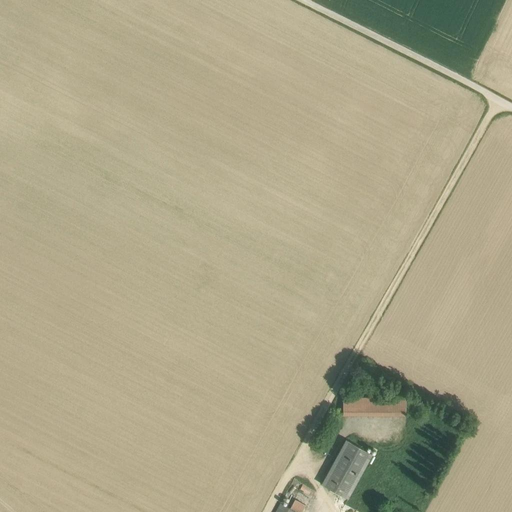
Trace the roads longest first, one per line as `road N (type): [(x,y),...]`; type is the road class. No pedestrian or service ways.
road 1 (track): [(503,99),(269,511)]
road 2 (track): [(306,0),(511,104)]
